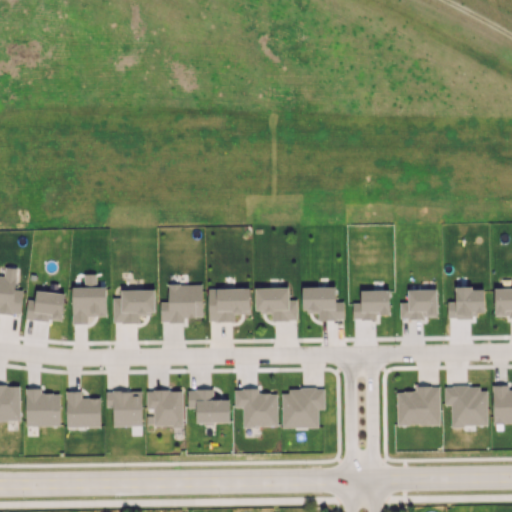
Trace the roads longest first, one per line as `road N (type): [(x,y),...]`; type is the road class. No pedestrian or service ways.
road 1 (tertiary): [(16,485),(511,477)]
road 2 (residential): [(0,340),(62,352),(370,353)]
road 3 (residential): [(374,511),(370,353)]
road 4 (residential): [(349,353),(351,511)]
road 5 (residential): [(370,353),(511,350)]
